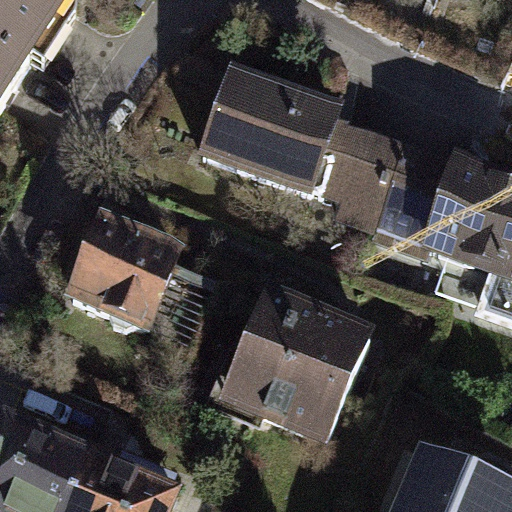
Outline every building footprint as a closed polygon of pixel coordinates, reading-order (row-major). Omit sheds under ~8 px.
[(31,0),(0,0),(0,142),(27,102),(76,29),(31,0)] [(378,219),(401,158),(334,133),(339,121),(234,82),(204,162),(324,206),(326,200),(378,219)] [(511,199),(401,158),(378,219),(372,235),(497,281),(482,320),(511,331),(511,199)] [(74,281),(83,284),(75,305),(111,320),(112,331),(127,336),(135,329),(147,334),(176,264),(95,231),(74,281)] [(231,396),(263,409),(257,422),(326,451),(369,348),(268,306),(231,396)] [(47,447),(6,430),(0,442),(0,511),(73,511),(93,466),(47,447)] [(170,511),(175,501),(93,466),(73,511),(170,511)] [(511,511),(424,475),(408,511),(511,511)]
